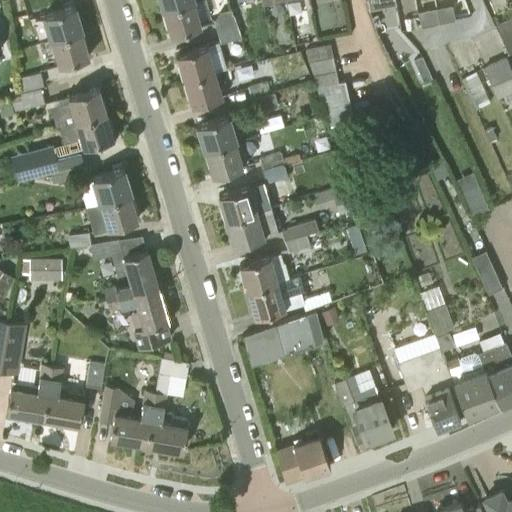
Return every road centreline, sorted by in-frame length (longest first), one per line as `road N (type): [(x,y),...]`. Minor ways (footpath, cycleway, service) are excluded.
road 1 (residential): [(264,510),(116,0)]
road 2 (residential): [(264,510),(402,467),(511,418)]
road 3 (residential): [(0,459),(192,511)]
